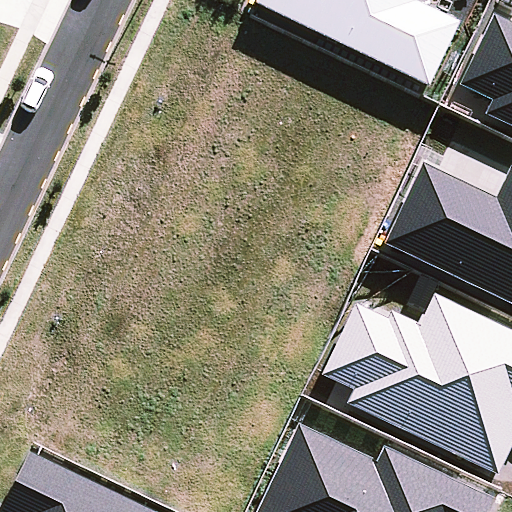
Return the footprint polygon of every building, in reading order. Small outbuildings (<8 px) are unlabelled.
[(253,0),(251,4),(427,88),(457,24),(413,4),(414,0),(253,0)] [(490,101),(484,114),(511,127),(511,25),(491,15),(456,85),(490,101)] [(423,158),(381,244),(511,306),(511,168),(450,140),(438,165),(423,158)] [(352,389),(344,404),(496,476),(511,441),(511,333),(432,296),(418,326),(388,312),(385,319),(353,304),(319,375),(352,389)] [(372,461),(296,425),(254,511),(486,511),(492,501),(380,446),(372,461)] [(0,511),(149,511),(24,453),(0,508),(0,511)]
